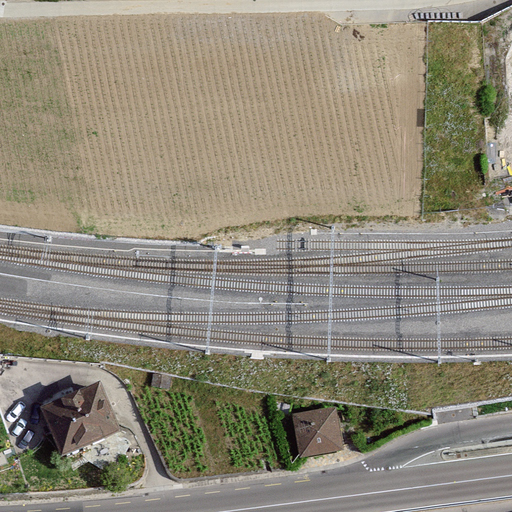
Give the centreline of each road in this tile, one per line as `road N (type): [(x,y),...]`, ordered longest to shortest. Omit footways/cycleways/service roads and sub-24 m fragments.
road 1 (unclassified): [(0,8),(449,0)]
road 2 (tertiary): [(319,499),(430,439),(511,426)]
road 3 (primary): [(319,499),(511,475)]
